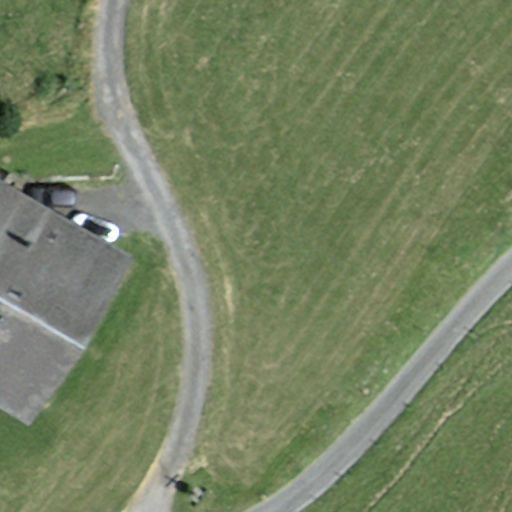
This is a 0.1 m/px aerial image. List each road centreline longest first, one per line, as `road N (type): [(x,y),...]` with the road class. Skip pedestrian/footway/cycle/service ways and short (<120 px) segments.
road 1 (track): [(121,0),(114,83),(190,246),(200,314),(196,377),(152,511)]
road 2 (unclassified): [(275,511),(316,485),(511,266)]
